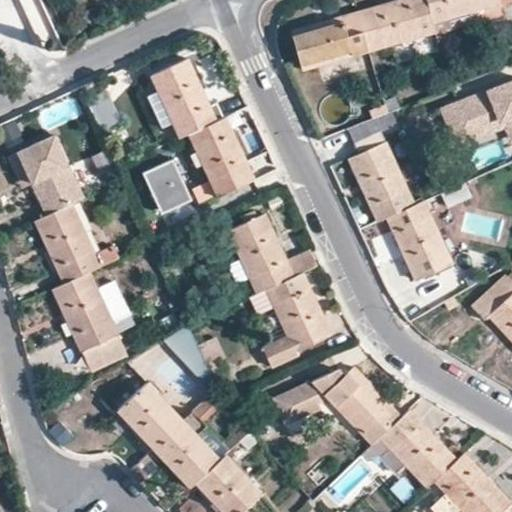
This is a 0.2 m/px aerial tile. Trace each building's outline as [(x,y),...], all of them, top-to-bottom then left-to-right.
[(399,0),(357,12),(367,50),(428,31),(434,30),(431,20),(425,0),(399,0)] [(497,1),(496,0),(425,0),(431,20),(497,1)] [(367,50),(357,12),(291,31),(302,69),(367,50)] [(184,58),(149,74),(178,136),(186,133),(214,119),(184,58)] [(405,101),(425,93),(420,82),(400,89),(405,101)] [(107,89),(88,99),(104,134),(124,125),(107,89)] [(511,91),(499,97),(509,121),(493,128),(479,91),(438,107),(458,158),(498,143),(503,155),(511,151),(511,91)] [(358,154),(349,158),(378,220),(386,217),(413,204),(384,142),(409,130),(398,106),(385,111),(345,127),(358,154)] [(214,193),(251,176),(223,115),(214,119),(186,133),(207,180),(214,193)] [(53,134),(16,151),(29,181),(44,213),(68,202),(80,196),(53,134)] [(29,181),(16,151),(6,155),(19,186),(29,181)] [(193,200),(173,162),(149,174),(168,213),(193,200)] [(200,199),(214,193),(207,180),(194,185),(200,199)] [(413,204),(386,217),(415,279),(450,263),(423,199),(413,204)] [(44,213),(32,219),(60,282),(85,270),(97,264),(68,202),(44,213)] [(264,287),(293,274),(286,259),(264,212),(225,230),(254,292),(264,287)] [(182,237),(185,245),(195,241),(191,233),(182,237)] [(315,264),(308,248),(286,259),(293,274),(300,271),(315,264)] [(60,282),(51,286),(89,369),(124,353),(113,331),(130,323),(109,278),(93,285),(85,270),(60,282)] [(294,349),(329,333),(300,271),(293,274),(264,287),(285,333),(260,346),(269,364),(294,352),(294,349)] [(483,319),(488,315),(511,340),(511,282),(505,275),(472,307),(483,319)] [(191,326),(171,335),(197,388),(216,379),(191,326)] [(399,415),(351,366),(341,375),(335,369),(271,398),(283,424),(318,408),(316,403),(322,393),(369,443),(377,437),(399,415)] [(144,380),(115,408),(152,448),(182,419),(144,380)] [(208,423),(222,406),(208,395),(195,412),(208,423)] [(432,479),(455,457),(408,407),(399,415),(377,437),(386,446),(379,453),(375,457),(391,473),(403,463),(425,485),(432,479)] [(189,485),(195,480),(218,457),(182,419),(152,448),(189,485)] [(240,423),(222,444),(245,463),(263,442),(240,423)] [(377,437),(369,443),(379,453),(386,446),(377,437)] [(435,511),(450,511),(457,506),(463,511),(511,511),(505,505),(509,501),(462,450),(455,457),(432,479),(444,491),(430,505),(435,511)] [(223,511),(234,511),(257,490),(222,453),(218,457),(195,480),(223,511)] [(183,511),(205,511),(205,501),(183,502),(183,511)]
